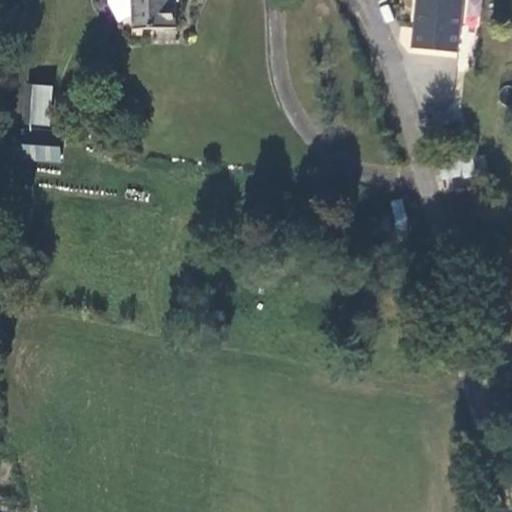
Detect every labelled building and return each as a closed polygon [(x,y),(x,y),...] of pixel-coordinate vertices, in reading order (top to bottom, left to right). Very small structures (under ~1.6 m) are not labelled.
[(138,17),(137,0),(111,0),(124,22),(134,17),(138,17)] [(137,0),(138,17),(139,30),(180,29),(179,0),(137,0)] [(466,0),(425,0),(424,11),(420,11),(417,51),(461,56),(466,0)] [(57,89),(41,88),(37,126),(53,127),(57,89)] [(63,139),(29,135),(26,158),(61,162),(63,139)]
